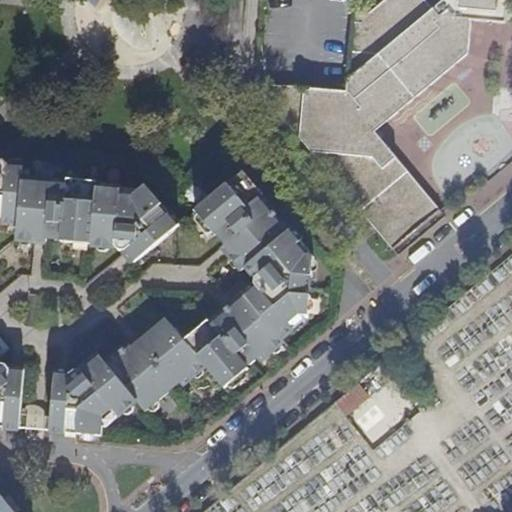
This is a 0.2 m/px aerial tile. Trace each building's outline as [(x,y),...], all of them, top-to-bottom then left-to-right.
[(303,136),(395,254),(419,234),(387,196),(410,177),(376,137),(469,58),(472,24),(507,27),(509,0),(442,0),(442,7),(428,18),(412,0),(388,0),(369,12),(356,10),(349,91),(307,87),(303,136)] [(0,221),(4,222),(4,226),(19,227),(18,242),(34,243),(40,244),(48,245),(49,241),(62,242),(63,246),(91,248),(117,250),(121,254),(123,254),(127,254),(134,262),(137,266),(182,228),(172,217),(168,220),(161,211),(165,208),(148,189),(134,201),(121,200),(122,192),(99,190),(99,186),(69,183),(68,187),(22,183),(23,169),(8,167),(5,163),(1,163),(0,162),(0,221)] [(77,438),(102,440),(104,422),(113,415),(118,421),(137,406),(146,417),(169,398),(167,396),(179,386),(182,389),(206,369),(225,393),(248,373),(246,371),(257,361),(260,365),(284,345),(283,342),(293,334),(289,329),(300,319),(309,320),(311,300),(308,299),(310,281),(313,281),(315,262),(306,261),(296,250),(301,246),(291,235),(289,236),(261,202),(263,200),(244,177),(196,217),(215,240),(218,238),(224,245),(227,248),(225,250),(230,257),(245,274),(247,271),(257,282),(257,290),(211,329),(208,326),(185,345),(167,324),(132,353),(129,350),(107,369),(100,361),(82,376),(75,375),(71,379),(56,378),(50,435),(65,437),(66,433),(78,434),(77,438)] [(387,196),(419,234),(442,215),(410,177),(387,196)] [(0,367),(0,428),(3,429),(3,432),(20,433),(25,375),(11,374),(6,370),(0,367)] [(369,399),(359,385),(337,403),(348,416),(369,399)] [(12,511),(2,500),(0,501),(0,511),(12,511)]
